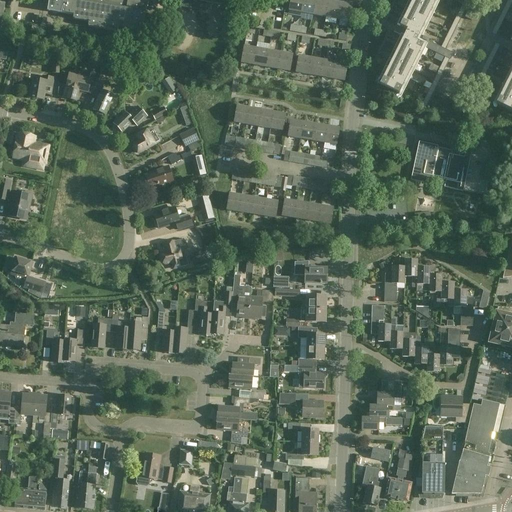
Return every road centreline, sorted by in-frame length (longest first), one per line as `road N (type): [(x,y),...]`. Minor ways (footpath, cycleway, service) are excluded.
road 1 (residential): [(0,235),(68,261),(128,267),(124,188),(101,139),(66,122),(0,111)]
road 2 (residential): [(346,346),(365,347),(416,380),(460,385),(475,326)]
road 3 (residential): [(349,179),(362,0)]
road 4 (residential): [(346,346),(349,179)]
road 5 (residential): [(341,511),(346,346)]
road 6 (residential): [(349,179),(220,156)]
road 7 (residential): [(199,379),(190,428),(135,425),(119,432)]
road 8 (residential): [(85,384),(101,367),(199,379)]
